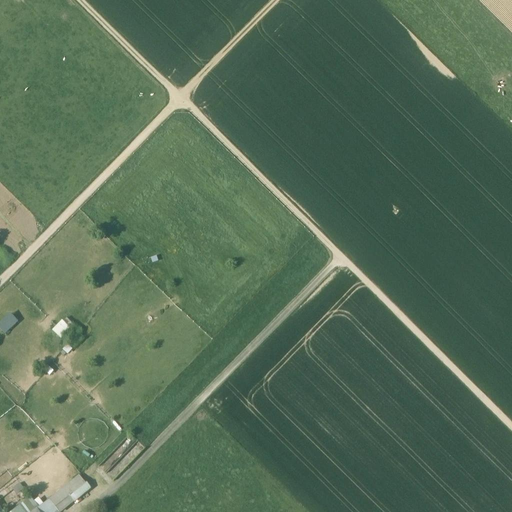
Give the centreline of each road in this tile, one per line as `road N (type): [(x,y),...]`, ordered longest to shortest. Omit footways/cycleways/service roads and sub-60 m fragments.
road 1 (track): [(185,104),(511,425)]
road 2 (track): [(345,261),(98,511)]
road 3 (track): [(0,292),(185,104)]
road 4 (track): [(185,104),(79,0)]
road 5 (track): [(185,104),(285,0)]
